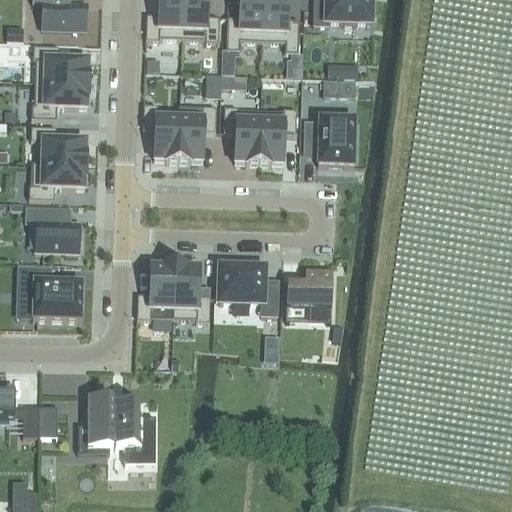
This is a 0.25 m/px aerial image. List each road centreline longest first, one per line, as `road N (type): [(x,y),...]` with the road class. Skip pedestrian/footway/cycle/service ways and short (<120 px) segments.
road 1 (residential): [(120,234),(322,240),(323,204),(122,199)]
road 2 (residential): [(128,0),(122,199)]
